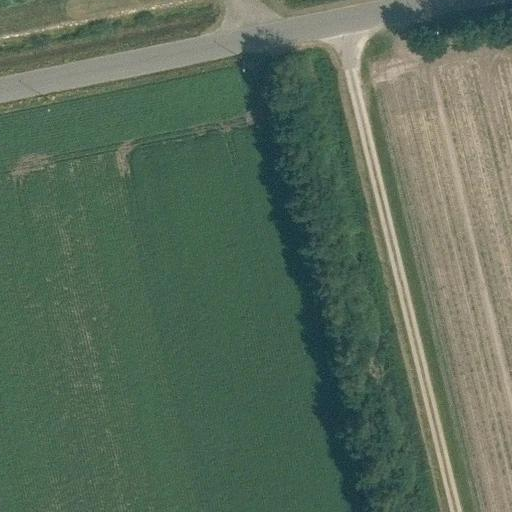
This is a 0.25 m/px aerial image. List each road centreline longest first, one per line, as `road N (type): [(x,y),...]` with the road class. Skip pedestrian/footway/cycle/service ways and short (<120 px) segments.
road 1 (track): [(464,511),(350,24)]
road 2 (residential): [(466,0),(0,91)]
